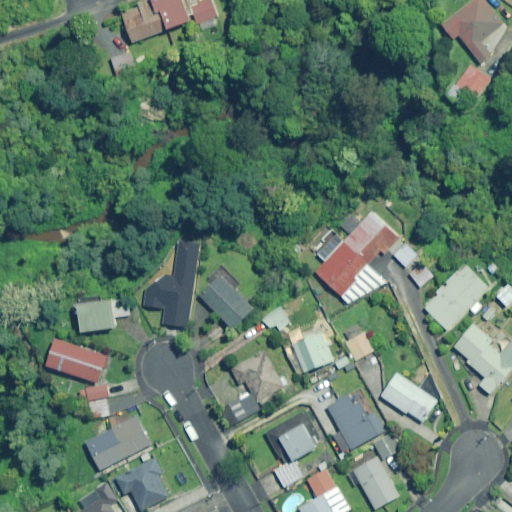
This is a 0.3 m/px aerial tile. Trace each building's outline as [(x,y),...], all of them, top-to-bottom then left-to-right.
[(210,0),(204,0),(196,3),(195,0),(152,0),(140,5),(141,9),(123,16),(134,44),(194,22),(196,26),(217,18),(210,0)] [(503,26),(481,0),(474,0),(442,27),(454,41),(458,37),(482,65),(496,52),(486,40),(503,26)] [(491,81),(471,66),(447,98),(457,105),(466,93),(476,100),(491,81)] [(363,223),(350,211),(338,224),(351,235),(344,243),(331,231),(321,241),(312,251),(325,263),(315,274),(349,305),(387,282),(368,265),(381,251),(385,255),(400,238),(372,213),(363,223)] [(417,257),(406,245),(393,256),(405,268),(417,257)] [(433,278),(423,264),(409,275),(420,289),(433,278)] [(489,290),(467,266),(423,307),(446,331),(469,310),(475,315),(483,308),(476,302),(489,290)] [(254,310),(222,278),(202,299),(233,330),(254,310)] [(132,317),(129,300),(80,306),(83,334),(118,329),(116,319),(132,317)] [(494,342),(475,325),(455,348),(469,361),(467,363),(486,379),(480,386),(491,396),(511,370),(511,343),(501,356),(490,346),(494,342)] [(344,333),(348,341),(341,344),(350,363),(374,352),(365,333),(360,335),(357,327),(344,333)] [(329,346),(322,333),(295,345),(298,351),(288,356),(298,378),(333,362),(326,347),(329,346)] [(108,357),(58,341),(49,368),(99,384),(108,357)] [(231,367),(246,399),(221,410),(229,428),(261,414),(257,404),(283,392),(265,352),(231,367)] [(352,370),(346,358),(336,363),(339,370),(345,368),(347,373),(352,370)] [(441,397),(430,373),(418,389),(397,375),(382,397),(406,415),(408,413),(423,423),(441,397)] [(78,399),(88,397),(92,420),(110,417),(106,399),(140,393),(138,381),(104,387),(87,390),(77,391),(78,399)] [(365,418),(352,395),(328,408),(341,432),(334,436),(344,455),(385,432),(375,413),(365,418)] [(289,467),(325,446),(305,411),(265,433),(284,467),(275,472),(284,489),(297,481),(289,467)] [(111,426),(113,430),(86,445),(100,472),(150,445),(135,418),(131,420),(129,416),(111,426)] [(401,451),(392,435),(374,445),(382,461),(401,451)] [(399,498),(376,457),(352,470),(375,511),(399,498)] [(163,473),(156,459),(116,480),(126,498),(133,494),(142,511),(143,511),(170,498),(159,475),(163,473)] [(347,511),(350,510),(325,470),(307,481),(317,498),(299,509),(301,511),(347,511)]
